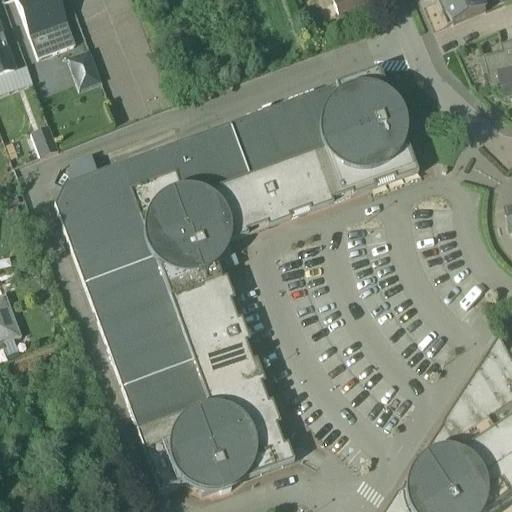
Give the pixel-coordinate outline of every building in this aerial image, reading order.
[(15,0),(12,1),(35,64),(72,50),(53,0),(15,0)] [(352,0),(342,0),(331,5),(336,19),(356,11),(352,0)] [(430,0),(433,8),(434,7),(439,19),(440,18),(445,30),(486,12),(482,1),(484,0),(430,0)] [(12,76),(0,39),(0,99),(30,90),(24,73),(12,76)] [(511,45),(500,48),(502,56),(482,61),(489,90),(500,87),(503,101),(508,100),(508,98),(511,97),(511,96),(511,45)] [(64,61),(75,94),(99,86),(88,54),(64,61)] [(376,74),(50,195),(159,497),(181,491),(198,499),(223,498),(245,485),(290,467),(220,269),(228,249),(415,180),(397,129),(400,128),(399,124),(397,117),(393,119),(376,74)] [(50,133),(34,135),(37,159),(52,157),(50,133)] [(27,225),(8,232),(22,269),(41,262),(27,225)] [(6,303),(0,305),(0,355),(3,354),(1,349),(19,343),(6,303)] [(387,511),(495,511),(511,501),(511,370),(498,345),(387,511)]
